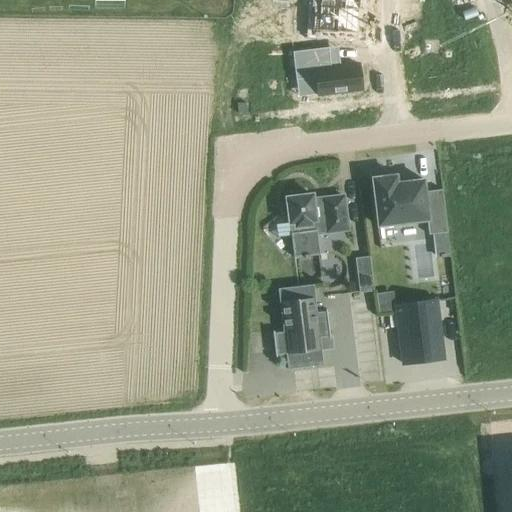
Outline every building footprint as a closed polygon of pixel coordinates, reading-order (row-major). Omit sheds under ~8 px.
[(307,0),(307,5),(359,9),(359,5),(364,5),(364,0),(307,0)] [(307,5),(305,38),(335,40),(335,31),(357,33),(359,9),(307,5)] [(266,44),(264,63),(282,61),(280,45),(266,44)] [(328,47),(293,51),(295,69),(296,79),(316,77),(318,94),(318,95),(362,89),(359,63),(340,66),(331,67),(328,47)] [(396,174),(372,177),(378,226),(428,220),(430,234),(448,232),(442,189),(425,191),(424,179),(397,182),(396,174)] [(290,223),(276,225),(278,237),(292,235),(294,257),(305,256),(305,258),(310,257),(309,255),(320,254),(317,232),(327,230),(327,232),(348,229),(343,196),(323,198),(323,202),(313,203),(313,197),(312,194),(306,195),(306,190),(292,191),(293,196),(287,197),(290,223)] [(370,256),(355,258),(359,292),(374,290),(370,256)] [(286,353),(288,369),(323,364),(320,338),(329,336),(329,338),(331,338),(327,309),(326,309),(326,311),(317,312),(313,284),(278,288),(283,332),(274,333),(274,331),(273,331),(276,356),(277,356),(277,354),(286,353)] [(396,304),(404,364),(443,359),(436,299),(396,304)] [(452,511),(446,447),(364,456),(370,511),(452,511)] [(370,511),(364,456),(283,464),(287,511),(370,511)]
